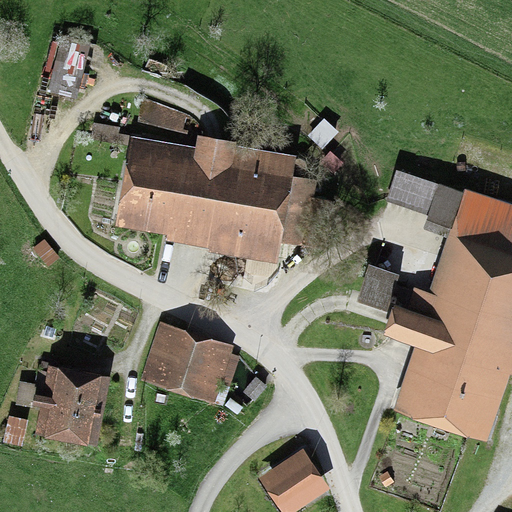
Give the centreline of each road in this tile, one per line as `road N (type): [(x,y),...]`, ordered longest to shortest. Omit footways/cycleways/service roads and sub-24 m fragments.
road 1 (unclassified): [(351,511),(314,415),(283,367),(245,338),(80,251),(45,213),(0,137)]
road 2 (track): [(28,187),(75,114),(123,86),(175,96),(197,108),(213,132)]
road 3 (track): [(199,511),(224,469),(304,396)]
